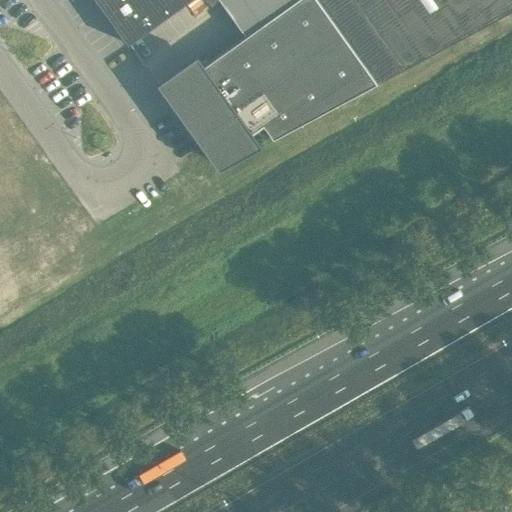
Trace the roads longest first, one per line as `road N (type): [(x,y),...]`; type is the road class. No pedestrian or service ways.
road 1 (motorway): [(511,282),(112,511)]
road 2 (unclassified): [(38,0),(153,162),(97,201),(0,64)]
road 3 (motorway): [(261,511),(511,368)]
road 4 (unknown): [(101,89),(222,0)]
